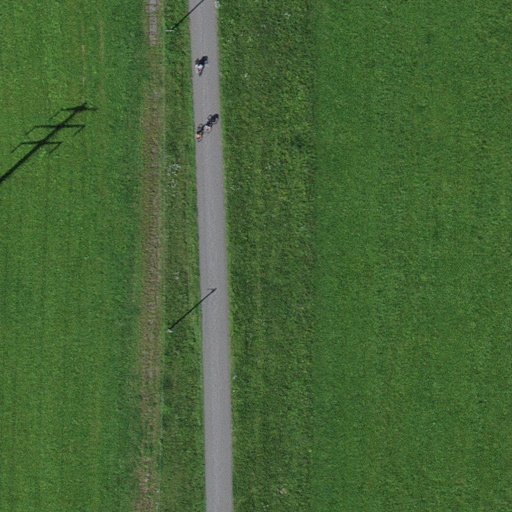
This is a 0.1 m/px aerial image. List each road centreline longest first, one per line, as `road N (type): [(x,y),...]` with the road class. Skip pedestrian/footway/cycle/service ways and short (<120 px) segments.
road 1 (track): [(218,511),(204,0)]
road 2 (track): [(109,0),(103,511)]
